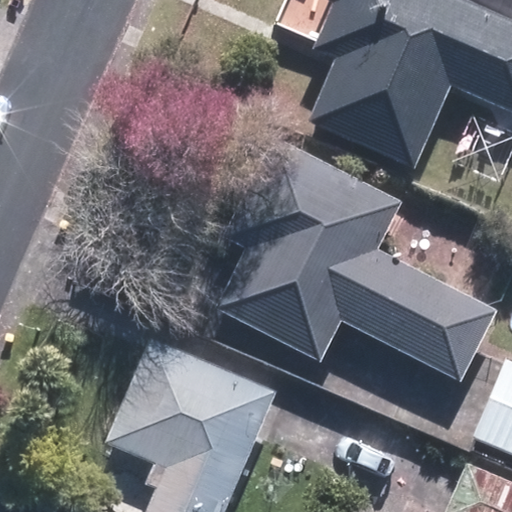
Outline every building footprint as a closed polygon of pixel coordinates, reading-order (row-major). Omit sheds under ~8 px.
[(511,18),(468,0),(329,0),(336,3),(316,48),(340,58),(312,123),(417,168),(452,86),(511,111),(511,18)] [(404,199),(279,137),(229,237),(247,246),(215,311),(319,363),(339,323),(461,383),(497,310),(378,251),(404,199)] [(227,511),(280,389),(152,336),(108,440),(153,459),(144,482),(158,488),(147,511),(227,511)] [(511,358),(507,356),(474,435),(511,450),(511,358)] [(511,511),(511,479),(469,461),(446,511),(511,511)]
